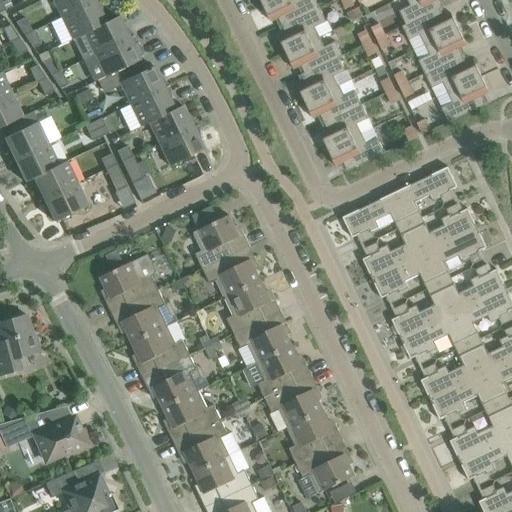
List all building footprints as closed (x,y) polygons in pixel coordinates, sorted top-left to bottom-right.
[(52,0),(61,18),(95,1),(94,0),(52,0)] [(282,26),(320,8),(315,0),(303,0),(302,1),(302,0),(276,0),(263,6),(271,22),(278,18),(282,26)] [(351,0),(342,0),(346,9),(354,5),(351,0)] [(406,25),(444,7),(440,0),(408,0),(412,7),(400,13),(406,25)] [(85,34),(105,22),(104,19),(101,7),(98,8),(95,1),(61,18),(72,40),(85,34)] [(425,45),(459,29),(451,14),(444,17),(440,9),(444,8),(444,7),(406,25),(407,26),(403,28),(409,40),(420,35),(425,45)] [(286,54),(320,37),(316,29),(327,23),(320,8),(282,26),(286,34),(279,38),(286,54)] [(95,55),(129,39),(125,32),(128,30),(120,21),(118,16),(105,22),(85,34),(95,55)] [(24,35),(34,31),(34,30),(32,31),(25,18),(15,22),(24,35)] [(377,39),(385,36),(379,24),(371,28),(377,39)] [(11,42),(19,38),(10,25),(2,28),(9,42),(11,42)] [(426,74),(463,57),(459,49),(466,45),(459,29),(425,45),(430,55),(419,60),(426,74)] [(364,46),(372,42),(366,30),(358,34),(364,46)] [(34,31),(24,35),(33,48),(41,44),(34,31)] [(385,36),(377,39),(382,50),(390,46),(385,36)] [(301,76),(343,56),(337,43),(325,49),(320,37),(286,54),(294,69),(301,66),(305,73),(301,75),(301,76)] [(19,38),(11,42),(18,55),(27,51),(19,38)] [(129,39),(95,55),(105,76),(139,60),(138,57),(143,55),(137,43),(135,44),(132,45),(129,39)] [(372,42),(364,46),(369,57),(377,53),(372,42)] [(306,103),(339,87),(334,76),(345,71),(339,58),(343,57),(343,56),(301,76),(305,84),(298,87),(306,103)] [(463,57),(426,74),(432,88),(437,98),(482,77),(474,61),(467,65),(463,57)] [(51,76),(61,71),(61,70),(59,71),(52,58),(43,63),(51,76)] [(153,66),(144,71),(139,60),(105,76),(106,77),(115,72),(130,105),(164,88),(160,82),(163,80),(155,71),(153,66)] [(38,82),(46,78),(37,65),(29,69),(36,83),(38,82)] [(61,71),(51,76),(60,88),(67,84),(61,71)] [(409,83),(408,82),(403,71),(394,75),(400,87),(409,83)] [(0,100),(12,95),(1,72),(0,73),(0,100)] [(482,77),(437,98),(449,123),(486,105),(482,96),(489,93),(482,77)] [(46,78),(38,82),(45,95),(54,91),(46,78)] [(387,93),(395,89),(389,78),(381,82),(387,93)] [(405,98),(414,94),(409,83),(400,87),(405,98)] [(324,123),(362,105),(355,91),(344,96),(339,87),(306,103),(313,119),(320,115),(324,123)] [(149,123),(174,109),(172,106),(170,94),(167,95),(164,88),(130,105),(141,127),(149,123)] [(395,89),(387,93),(392,105),(400,101),(395,89)] [(409,99),(412,108),(433,101),(430,92),(409,99)] [(0,127),(23,117),(12,95),(0,100),(0,127)] [(159,144),(193,128),(190,121),(192,119),(184,110),(182,105),(174,109),(149,123),(159,144)] [(328,131),(321,135),(329,150),(373,129),(370,123),(368,119),(362,105),(324,123),(328,131)] [(27,127),(23,117),(0,127),(0,129),(6,142),(8,155),(11,153),(15,160),(48,144),(38,122),(27,127)] [(89,134),(105,126),(101,118),(85,126),(89,134)] [(423,135),(431,131),(426,120),(418,123),(423,135)] [(105,126),(89,134),(92,141),(108,133),(105,126)] [(410,141),(418,138),(412,126),(404,130),(410,141)] [(159,144),(161,148),(170,166),(203,150),(201,146),(199,133),(196,134),(193,128),(159,144)] [(373,129),(329,150),(336,166),(343,163),(348,171),(385,153),(378,139),(376,135),(373,129)] [(33,179),(58,165),(48,144),(15,160),(18,167),(15,168),(23,178),(25,182),(33,179)] [(122,162),(133,157),(127,146),(117,151),(122,162)] [(106,170),(116,165),(111,154),(101,159),(106,170)] [(122,162),(132,183),(143,178),(133,157),(122,162)] [(44,200),(77,183),(67,161),(58,165),(33,179),(35,182),(37,194),(40,193),(44,200)] [(116,191),(127,186),(116,165),(106,170),(116,191)] [(441,198),(444,204),(455,199),(451,191),(458,188),(448,167),(396,193),(411,224),(423,218),(415,202),(430,195),(433,202),(441,198)] [(88,205),(79,187),(77,183),(44,200),(47,206),(44,208),(52,217),(54,222),(88,205)] [(399,230),(411,224),(396,193),(343,218),(353,238),(359,235),(363,243),(374,238),(372,232),(379,228),(376,221),(391,214),(399,230)] [(425,254),(478,229),(468,209),(462,212),(458,205),(447,210),(450,216),(442,219),(445,226),(430,233),(423,218),(411,224),(425,254)] [(212,207),(192,216),(199,230),(194,233),(203,251),(196,254),(203,269),(250,247),(242,229),(235,227),(230,216),(219,221),(212,207)] [(372,279),(425,254),(411,224),(399,230),(406,245),(391,252),(388,246),(380,249),(377,243),(366,248),(370,256),(363,260),(372,279)] [(161,239),(175,245),(180,232),(166,226),(161,239)] [(470,259),(473,265),(484,259),(481,251),(487,248),(478,229),(425,254),(440,284),(452,278),(445,263),(459,256),(463,262),(470,259)] [(225,298),(261,281),(256,270),(258,264),(250,247),(203,269),(210,284),(217,281),(225,298)] [(427,290),(440,284),(425,254),(372,279),(382,299),(389,296),(392,304),(403,298),(401,292),(408,289),(405,282),(420,275),(427,290)] [(154,275),(156,271),(149,255),(100,278),(106,289),(103,296),(112,313),(159,291),(152,276),(154,275)] [(454,315),(507,289),(497,270),(491,273),(487,265),(476,270),(479,276),(471,280),(474,286),(459,294),(452,278),(440,284),(454,315)] [(188,276),(181,280),(181,281),(183,284),(190,281),(188,276)] [(181,281),(172,285),(175,292),(184,288),(183,284),(181,281)] [(234,334),(281,311),(273,294),(266,292),(261,281),(225,298),(234,316),(227,319),(234,334)] [(402,340),(454,315),(440,284),(427,290),(435,306),(420,313),(417,306),(409,310),(406,304),(395,309),(399,317),(392,320),(402,340)] [(499,319),(502,325),(511,320),(511,316),(510,312),(511,310),(511,299),(507,289),(454,315),(469,345),(481,339),(474,324),(489,316),(492,323),(499,319)] [(166,305),(160,294),(159,291),(112,313),(120,330),(127,333),(132,343),(168,326),(159,309),(166,305)] [(257,363),(292,346),(287,335),(290,329),(281,311),(234,334),(241,349),(248,346),(257,363)] [(17,358),(20,357),(40,352),(35,335),(32,336),(26,315),(0,322),(0,336),(1,342),(0,342),(0,375),(21,370),(17,358)] [(457,351),(469,345),(454,315),(402,340),(411,359),(418,356),(421,364),(433,359),(430,353),(438,349),(434,343),(449,335),(457,351)] [(190,355),(183,341),(185,339),(177,322),(168,327),(168,326),(132,343),(137,354),(135,361),(143,378),(190,355)] [(483,375),(511,361),(511,327),(505,331),(508,337),(500,340),(503,347),(488,354),(481,339),(469,345),(483,375)] [(204,349),(212,345),(207,335),(200,339),(204,349)] [(217,343),(219,341),(217,336),(208,335),(207,335),(212,345),(217,343)] [(217,343),(212,345),(213,347),(214,349),(216,353),(223,349),(221,346),(219,341),(217,343)] [(218,357),(216,353),(214,349),(213,347),(212,345),(204,349),(210,361),(218,357)] [(431,400),(483,375),(469,345),(457,351),(464,366),(449,373),(446,367),(438,370),(435,364),(424,370),(428,377),(421,381),(431,400)] [(266,399),(312,376),(304,359),(297,357),(292,346),(257,363),(265,381),(258,384),(266,399)] [(163,408),(199,391),(190,373),(197,370),(190,355),(143,378),(151,395),(158,397),(163,408)] [(511,361),(483,375),(498,405),(510,400),(503,384),(511,379),(511,361)] [(486,411),(498,405),(483,375),(431,400),(440,420),(447,417),(451,425),(462,419),(459,413),(467,410),(464,403),(479,396),(486,411)] [(288,428),(323,411),(318,400),(321,393),(312,376),(266,399),(273,414),(279,411),(288,428)] [(174,443),(221,420),(214,406),(207,409),(199,391),(163,408),(168,419),(166,426),(174,443)] [(247,398),(239,402),(241,405),(243,410),(251,406),(247,398)] [(511,434),(511,403),(510,400),(498,405),(511,434)] [(239,402),(232,405),(236,413),(243,410),(241,405),(239,402)] [(460,461),(511,435),(511,434),(498,405),(486,411),(493,427),(478,434),(475,427),(467,431),(464,425),(453,430),(457,438),(450,441),(460,461)] [(72,450),(73,453),(89,446),(82,430),(80,431),(74,417),(71,418),(66,406),(47,411),(0,424),(0,434),(6,448),(34,436),(46,462),(72,450)] [(15,420),(18,411),(5,406),(2,414),(15,420)] [(297,464),(344,441),(336,424),(329,422),(323,411),(288,428),(296,446),(290,449),(297,464)] [(233,433),(228,435),(221,420),(174,443),(182,460),(189,462),(194,473),(230,456),(230,455),(241,450),(233,433)] [(262,424),(254,428),(259,439),(267,435),(262,424)] [(511,465),(511,435),(460,461),(469,481),(476,477),(480,485),(491,480),(488,474),(496,470),(493,464),(508,457),(511,465)] [(344,441),(297,464),(304,479),(299,481),(307,499),(319,494),(337,485),(355,476),(350,465),(352,458),(344,441)] [(205,508),(252,485),(245,470),(239,474),(230,456),(194,473),(200,484),(197,491),(205,508)] [(270,466),(257,471),(261,480),(274,475),(270,466)] [(55,480),(45,484),(52,498),(63,493),(70,507),(72,506),(73,507),(74,511),(113,511),(118,510),(111,493),(107,495),(100,481),(94,483),(92,479),(79,485),(73,471),(55,480)] [(273,477),(260,483),(265,492),(277,486),(273,477)] [(252,485),(205,508),(207,511),(271,511),(265,497),(259,500),(252,485)] [(484,511),(509,511),(511,511),(511,492),(507,494),(504,488),(496,492),(493,485),(482,491),(486,499),(479,502),(484,511)] [(14,511),(9,499),(0,502),(0,511),(14,511)] [(306,511),(302,502),(293,507),(294,511),(306,511)]
